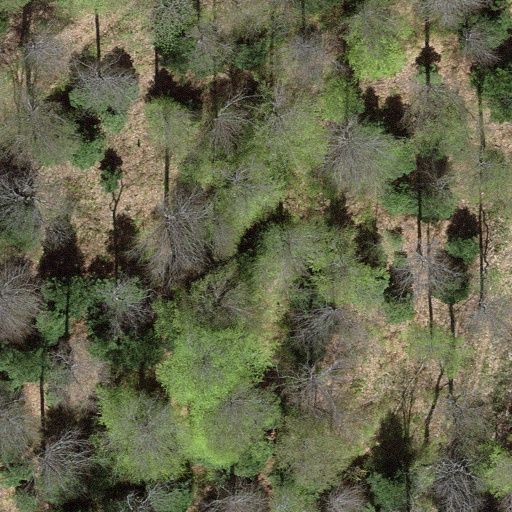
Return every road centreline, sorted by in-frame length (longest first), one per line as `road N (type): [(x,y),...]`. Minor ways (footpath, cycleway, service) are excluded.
road 1 (track): [(511,239),(445,511)]
road 2 (track): [(142,0),(0,110)]
